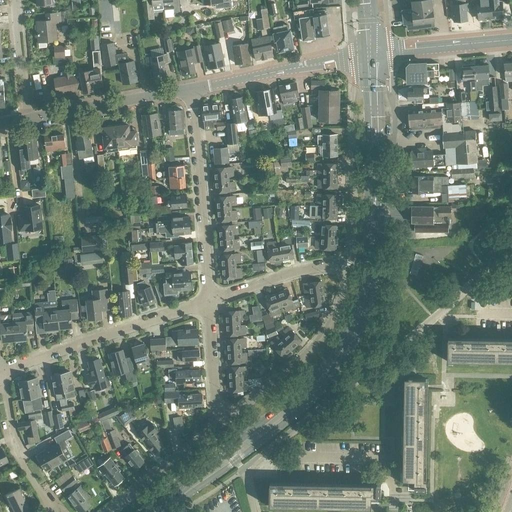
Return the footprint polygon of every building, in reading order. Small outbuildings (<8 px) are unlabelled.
[(153,7),(163,6),(162,0),(151,0),(152,1),(147,2),(148,20),(154,20),(153,7)] [(162,0),(163,6),(164,11),(174,10),(174,13),(180,12),(179,0),(162,0)] [(222,0),(203,0),(204,5),(218,4),(219,9),(232,8),(232,3),(223,3),(222,0)] [(431,0),(422,1),(413,3),(414,14),(410,14),(410,11),(402,11),(404,25),(407,25),(408,30),(414,30),(435,27),(431,0)] [(460,0),(453,1),(453,6),(455,22),(467,21),(467,12),(468,11),(467,5),(463,5),(462,0),(460,0)] [(491,19),(489,0),(480,0),(481,5),(478,5),(479,20),(491,19)] [(498,0),(489,0),(491,19),(503,18),(502,3),(499,3),(498,0)] [(278,14),(276,3),(268,4),(271,15),(278,14)] [(301,12),(294,13),(295,20),(299,19),(300,24),(296,25),(297,30),(301,30),(303,42),(310,40),(317,39),(316,37),(313,12),(314,12),(313,10),(301,11),(301,12)] [(314,12),(313,12),(316,37),(330,35),(327,14),(325,14),(325,10),(314,12)] [(263,19),(257,20),(259,31),(262,31),(265,30),(271,30),(269,16),(268,11),(266,11),(262,12),(263,18),(263,19)] [(46,21),(36,22),(38,43),(39,43),(39,50),(47,49),(46,42),(53,41),(58,41),(57,29),(52,29),(51,24),(61,23),(60,13),(45,14),(46,21)] [(221,20),(214,21),(215,25),(218,39),(224,38),(221,24),(221,20)] [(222,22),(225,33),(234,31),(231,20),(222,22)] [(294,49),(290,31),(288,25),(274,29),(275,34),(274,35),(276,42),(278,41),(280,52),(286,51),(286,53),(293,51),(293,49),(294,49)] [(262,38),(251,40),(253,46),(256,61),(274,57),(270,42),(269,37),(272,33),(271,30),(265,30),(262,31),(263,38),(262,38)] [(91,37),(92,51),(100,50),(99,36),(91,37)] [(170,40),(164,41),(166,52),(173,51),(170,40)] [(114,43),(101,45),(105,66),(118,64),(114,43)] [(220,44),(205,47),(210,70),(225,66),(220,44)] [(249,44),(244,45),(234,47),(235,56),(236,64),(250,62),(249,54),(248,54),(248,52),(246,53),(245,51),(250,50),(249,44)] [(194,48),(177,52),(182,76),(197,73),(195,64),(203,62),(200,45),(194,47),(194,48)] [(65,46),(54,47),(55,58),(65,58),(65,46)] [(95,70),(80,73),(83,90),(84,93),(93,91),(93,89),(103,87),(101,74),(102,74),(101,65),(101,64),(100,52),(93,53),(94,64),(94,65),(95,70)] [(152,79),(155,78),(155,80),(168,77),(166,64),(169,63),(167,54),(151,57),(153,66),(153,69),(150,70),(152,79)] [(119,64),(123,85),(138,82),(134,62),(119,64)] [(410,65),(407,68),(408,74),(427,73),(429,73),(429,71),(439,71),(439,64),(410,65)] [(463,67),(462,67),(463,80),(471,80),(472,91),(477,91),(475,66),(469,67),(469,65),(462,66),(463,67)] [(488,65),(475,66),(477,91),(482,90),(482,86),(489,86),(488,78),(489,78),(488,65)] [(83,90),(80,73),(79,68),(62,71),(63,77),(54,78),(57,96),(72,93),(72,92),(83,90)] [(427,73),(408,74),(408,77),(408,83),(427,82),(427,77),(440,77),(439,71),(429,71),(429,73),(427,73)] [(39,75),(33,76),(36,90),(42,89),(39,75)] [(508,83),(500,84),(501,99),(509,98),(508,83)] [(296,84),(280,87),(283,100),(284,100),(285,104),(293,103),(292,98),(299,97),(296,84)] [(488,87),(490,111),(499,110),(497,86),(488,87)] [(415,104),(424,103),(424,95),(430,95),(429,89),(414,89),(414,92),(408,92),(409,101),(415,101),(415,104)] [(257,102),(255,104),(256,108),(258,109),(259,116),(262,116),(271,114),(272,120),(283,118),(282,110),(277,111),(273,90),(255,93),(257,102)] [(320,92),(320,106),(339,106),(339,92),(320,92)] [(247,121),(248,121),(247,117),(243,97),(231,100),(236,124),(237,125),(247,123),(247,121)] [(467,104),(460,104),(460,103),(447,104),(447,109),(441,109),(409,112),(410,128),(411,127),(411,131),(431,129),(443,129),(442,123),(448,123),(461,122),(461,120),(470,120),(469,103),(467,104)] [(202,106),(204,120),(205,125),(214,124),(213,122),(217,121),(217,119),(220,119),(219,104),(202,106)] [(320,106),(320,121),(331,121),(331,123),(338,124),(338,121),(339,121),(339,106),(320,106)] [(303,118),(304,128),(305,129),(313,128),(310,107),(301,108),(303,118)] [(185,128),(183,111),(167,112),(169,130),(170,134),(175,133),(175,135),(180,135),(179,133),(184,132),(184,128),(185,128)] [(158,114),(142,116),(146,137),(161,135),(158,114)] [(248,121),(247,121),(247,123),(248,126),(249,129),(251,129),(256,128),(254,120),(248,121)] [(236,124),(226,124),(228,145),(239,144),(237,125),(236,124)] [(118,153),(119,153),(116,125),(108,126),(108,128),(103,129),(105,149),(106,149),(107,153),(118,151),(118,153)] [(124,125),(116,125),(119,153),(119,151),(138,149),(137,145),(139,145),(137,131),(130,132),(129,126),(124,126),(124,125)] [(94,157),(92,148),(89,131),(76,133),(78,142),(76,142),(78,150),(80,159),(94,157)] [(457,156),(458,165),(478,163),(476,131),(443,134),(444,148),(457,147),(457,156)] [(318,136),(318,146),(338,146),(338,135),(323,135),(323,136),(318,136)] [(64,136),(45,137),(46,146),(46,152),(65,150),(64,144),(65,144),(64,136)] [(24,149),(17,150),(18,154),(19,170),(20,176),(27,175),(26,169),(31,168),(30,159),(38,158),(36,139),(23,140),(24,149)] [(338,146),(318,146),(318,156),(324,156),(324,157),(338,156),(338,146)] [(165,149),(166,160),(166,161),(175,161),(174,148),(165,149)] [(213,150),(215,165),(230,163),(228,148),(213,150)] [(458,165),(457,156),(446,157),(446,155),(433,156),(433,151),(427,152),(427,149),(412,149),(412,152),(411,152),(412,168),(416,168),(433,167),(447,166),(458,165)] [(154,150),(146,151),(148,165),(154,164),(156,164),(154,150)] [(148,165),(146,151),(140,151),(143,177),(149,176),(149,174),(148,170),(148,165)] [(306,155),(307,163),(315,162),(314,154),(306,155)] [(67,167),(67,166),(66,155),(59,156),(60,167),(61,167),(67,167)] [(104,155),(98,156),(100,176),(106,175),(104,155)] [(291,158),(281,160),(282,167),(287,167),(292,166),(291,158)] [(282,167),(281,160),(274,160),(276,175),(288,174),(287,167),(282,167)] [(73,165),(67,166),(67,167),(61,167),(62,180),(65,179),(66,186),(65,186),(67,199),(76,198),(75,184),(74,184),(74,179),(73,165)] [(323,173),(323,177),(338,177),(338,165),(323,165),(318,165),(318,173),(323,173)] [(163,172),(164,179),(185,177),(184,166),(168,167),(169,172),(163,172)] [(214,173),(215,181),(229,180),(229,177),(234,177),(233,168),(229,169),(229,168),(215,170),(215,172),(214,173)] [(463,180),(473,179),(472,170),(449,171),(450,178),(463,178),(463,180)] [(185,177),(164,179),(163,179),(164,185),(170,184),(171,189),(186,188),(185,177)] [(338,177),(323,177),(323,179),(318,179),(318,188),(323,188),(338,188),(338,177)] [(413,177),(413,185),(441,186),(443,186),(449,185),(449,178),(426,178),(426,177),(413,177)] [(229,180),(215,181),(215,190),(216,190),(217,193),(230,192),(230,191),(235,191),(235,182),(230,183),(229,180)] [(441,194),(441,186),(413,185),(413,194),(426,194),(426,197),(435,197),(435,194),(441,194)] [(466,185),(442,186),(442,187),(443,203),(455,202),(465,202),(465,201),(468,201),(466,185)] [(46,188),(32,189),(33,197),(47,196),(46,188)] [(322,204),(322,207),(337,208),(338,199),(337,199),(337,196),(323,195),(323,196),(318,195),(317,204),(322,204)] [(172,197),(167,198),(168,206),(172,205),(173,209),(187,208),(187,206),(188,205),(188,202),(187,201),(186,196),(172,197)] [(216,199),(217,210),(232,209),(231,206),(236,205),(236,197),(231,198),(231,197),(216,199)] [(152,205),(153,214),(171,213),(171,206),(161,207),(161,205),(152,205)] [(41,212),(40,206),(24,207),(25,216),(25,219),(19,220),(18,220),(20,232),(27,231),(43,229),(41,220),(43,220),(42,212),(41,212)] [(310,207),(310,218),(317,218),(336,219),(336,216),(337,216),(337,208),(322,207),(310,207)] [(450,232),(450,218),(451,218),(451,208),(433,207),(433,208),(413,208),(412,223),(416,223),(415,232),(445,232),(450,232)] [(264,217),(272,216),(271,208),(263,209),(264,217)] [(232,209),(217,210),(218,221),(238,220),(237,211),(232,212),(232,209)] [(8,215),(0,215),(0,242),(6,241),(6,245),(8,260),(18,259),(16,244),(10,245),(10,241),(10,238),(9,231),(11,231),(10,230),(9,230),(9,227),(10,226),(9,217),(8,217),(8,215)] [(159,222),(159,223),(153,224),(154,228),(165,227),(190,225),(189,217),(172,219),(172,221),(159,222)] [(129,229),(131,229),(141,228),(141,222),(135,222),(135,218),(128,219),(129,229)] [(190,225),(165,227),(154,228),(154,233),(160,233),(160,234),(173,233),(174,235),(191,234),(190,225)] [(321,234),(321,237),(336,238),(337,227),(322,226),(317,225),(316,234),(321,234)] [(218,231),(219,239),(234,238),(234,235),(239,234),(238,226),(233,226),(219,227),(220,231),(218,231)] [(135,230),(129,230),(130,242),(136,242),(143,241),(142,229),(135,230)] [(81,238),(83,253),(104,251),(102,236),(81,238)] [(308,246),(307,242),(307,237),(297,238),(298,247),(304,247),(308,246)] [(336,238),(321,237),(321,240),(316,240),(315,248),(320,248),(320,249),(335,250),(336,238)] [(234,238),(219,239),(220,247),(221,247),(221,250),(240,249),(239,240),(234,240),(234,238)] [(280,246),(282,261),(294,259),(290,240),(282,241),(283,246),(280,246)] [(165,241),(150,242),(151,251),(165,251),(165,241)] [(264,249),(263,242),(251,243),(252,250),(264,249)] [(282,261),(280,246),(277,247),(276,242),(268,244),(269,248),(268,248),(271,263),(282,261)] [(192,243),(180,244),(180,246),(175,247),(176,259),(181,258),(181,265),(193,264),(192,243)] [(103,253),(99,254),(81,256),(82,266),(104,263),(103,253)] [(221,256),(222,268),(236,267),(236,264),(241,263),(240,255),(236,255),(221,256)] [(74,269),(73,259),(64,260),(65,270),(74,269)] [(151,263),(139,264),(140,275),(152,273),(151,263)] [(131,264),(123,265),(126,285),(133,284),(131,264)] [(163,266),(152,267),(152,274),(164,273),(163,266)] [(236,267),(222,268),(222,279),(242,277),(241,269),(237,269),(236,267)] [(167,277),(163,277),(163,283),(167,283),(191,281),(191,279),(191,275),(190,274),(190,273),(173,274),(166,275),(167,277)] [(19,280),(20,288),(31,286),(30,279),(19,280)] [(191,281),(163,283),(154,284),(160,299),(166,298),(179,297),(178,290),(192,289),(191,281)] [(144,282),(138,284),(140,291),(139,292),(141,296),(137,298),(140,306),(144,304),(144,306),(156,302),(151,287),(146,289),(144,282)] [(310,293),(310,296),(325,294),(324,285),(322,285),(322,282),(308,284),(308,285),(303,285),(304,293),(310,293)] [(107,290),(93,291),(94,300),(87,301),(89,320),(103,319),(102,306),(109,305),(107,290)] [(288,290),(277,294),(282,308),(285,307),(287,312),(295,309),(293,304),(288,290)] [(49,303),(35,304),(36,318),(44,317),(45,331),(47,331),(47,333),(59,332),(58,329),(59,329),(57,311),(56,302),(55,291),(49,291),(48,293),(49,303)] [(129,293),(118,294),(119,300),(118,300),(120,317),(132,315),(131,299),(130,299),(129,293)] [(279,309),(282,308),(277,294),(266,298),(271,312),(272,312),(273,317),(281,314),(279,309)] [(325,294),(310,296),(310,299),(305,299),(306,308),(311,307),(325,305),(325,302),(326,302),(325,294)] [(57,311),(59,329),(72,328),(71,314),(79,313),(77,300),(63,301),(64,310),(57,311)] [(305,315),(307,322),(320,318),(318,311),(305,315)] [(226,324),(241,323),(240,321),(245,320),(245,312),(240,312),(226,313),(226,316),(225,316),(226,324)] [(21,322),(13,323),(15,341),(15,343),(26,342),(26,340),(28,340),(27,327),(34,327),(33,313),(20,314),(21,322)] [(253,315),(250,316),(250,323),(262,321),(261,314),(253,315)] [(15,341),(13,323),(6,324),(5,316),(0,316),(0,329),(1,330),(2,343),(15,341)] [(275,327),(272,318),(264,321),(267,330),(275,327)] [(241,326),(241,323),(226,324),(226,333),(227,333),(227,336),(241,335),(246,334),(246,326),(241,326)] [(275,327),(266,331),(269,339),(279,335),(275,327)] [(283,339),(293,350),(302,342),(292,331),(291,331),(289,328),(282,333),(285,337),(283,339)] [(172,337),(166,338),(166,347),(198,345),(197,330),(179,331),(178,331),(172,332),(172,337)] [(293,350),(283,339),(281,341),(278,337),(271,343),(275,347),(274,347),(284,358),(293,350)] [(166,351),(166,339),(151,340),(151,351),(166,351)] [(227,352),(242,351),(242,348),(247,348),(246,340),(242,340),(227,341),(227,352)] [(448,341),(448,362),(511,363),(511,342),(460,342),(449,341),(448,341)] [(144,344),(133,348),(138,367),(150,364),(144,344)] [(123,351),(109,355),(113,368),(113,367),(116,376),(125,373),(128,385),(132,384),(133,387),(138,386),(137,382),(131,362),(126,363),(123,351)] [(183,352),(177,352),(178,362),(184,362),(183,362),(199,361),(199,351),(183,352)] [(242,351),(227,352),(228,364),(243,363),(248,362),(247,354),(242,354),(242,351)] [(92,375),(87,376),(91,388),(96,387),(97,390),(111,386),(109,377),(104,378),(103,373),(100,360),(89,363),(92,375)] [(409,379),(413,379),(413,375),(417,375),(417,360),(402,360),(401,374),(409,375),(409,379)] [(229,380),(244,379),(244,376),(248,376),(248,368),(243,368),(229,369),(229,372),(228,372),(229,380)] [(184,371),(177,372),(177,375),(177,385),(194,384),(194,382),(201,382),(200,371),(184,371)] [(63,374),(61,374),(66,399),(75,397),(73,390),(74,390),(70,373),(69,373),(68,372),(66,372),(64,373),(63,374)] [(54,376),(52,376),(56,394),(58,401),(60,400),(63,412),(69,411),(67,405),(66,399),(61,374),(60,375),(58,374),(57,374),(55,375),(54,376)] [(30,380),(28,381),(36,417),(41,416),(40,410),(43,410),(42,404),(41,397),(38,379),(36,379),(35,378),(33,379),(31,379),(30,380)] [(244,382),(244,379),(229,380),(229,389),(230,389),(230,392),(245,391),(249,390),(249,382),(244,382)] [(405,379),(403,481),(408,481),(408,490),(415,491),(427,491),(427,480),(424,480),(426,392),(426,380),(413,379),(409,379),(405,379)] [(21,382),(19,383),(23,400),(26,413),(29,413),(30,418),(36,417),(28,381),(27,381),(26,380),(24,381),(22,381),(21,382)] [(94,391),(87,393),(89,399),(90,402),(97,400),(94,391)] [(179,392),(165,393),(166,403),(180,402),(180,409),(195,408),(195,407),(203,407),(202,395),(180,396),(179,392)] [(69,410),(72,419),(77,418),(75,409),(74,409),(73,404),(67,405),(69,411),(69,410)] [(118,407),(98,415),(101,421),(120,413),(118,407)] [(128,410),(116,416),(125,426),(135,418),(128,410)] [(52,411),(46,412),(46,416),(48,426),(55,425),(53,415),(52,411)] [(61,414),(54,416),(56,429),(64,428),(61,414)] [(27,423),(18,424),(19,430),(28,428),(29,438),(38,436),(37,426),(36,421),(36,417),(30,418),(30,422),(27,423)] [(152,422),(138,434),(144,442),(149,448),(150,447),(155,454),(159,450),(161,451),(164,449),(163,447),(164,446),(155,434),(156,433),(159,431),(157,429),(157,428),(157,427),(156,426),(155,425),(153,425),(152,422)] [(58,445),(38,456),(47,472),(67,460),(72,457),(66,447),(68,446),(65,441),(73,437),(69,430),(55,438),(58,445)] [(121,446),(115,430),(106,433),(112,450),(121,446)] [(112,451),(107,439),(100,441),(104,453),(112,451)] [(130,444),(122,450),(127,456),(125,458),(135,470),(136,469),(138,469),(141,467),(140,465),(144,462),(139,456),(140,452),(137,450),(135,450),(130,444)] [(109,460),(105,464),(100,467),(105,474),(115,486),(116,485),(117,486),(120,484),(120,481),(124,478),(119,472),(120,471),(116,465),(114,466),(109,460)] [(73,477),(60,487),(64,493),(77,483),(73,477)] [(270,486),(270,507),(371,509),(371,503),(381,503),(381,485),(371,485),(371,488),(282,486),(270,486)] [(81,487),(67,497),(78,511),(84,511),(91,506),(86,500),(89,498),(81,487)] [(24,511),(30,510),(20,489),(3,497),(8,506),(4,508),(5,511),(24,511)]
